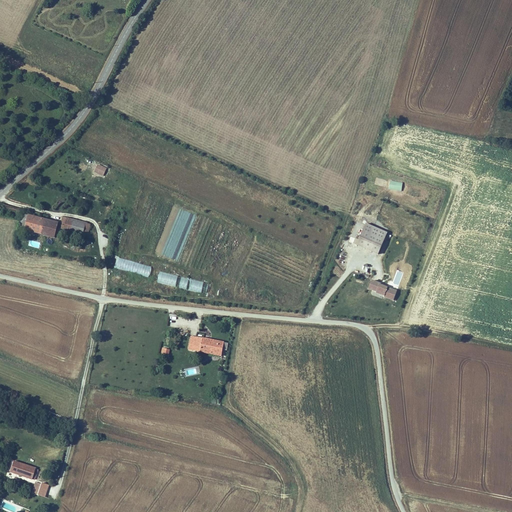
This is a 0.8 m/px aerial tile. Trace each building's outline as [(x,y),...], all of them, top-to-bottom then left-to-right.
[(107,168),(98,164),(94,172),(103,176),(107,168)] [(430,194),(418,189),(415,197),(427,202),(430,194)] [(19,229),(24,230),(28,215),(22,214),(19,229)] [(57,227),(58,222),(28,214),(28,215),(24,230),(54,239),(54,238),(57,227)] [(64,226),(66,218),(62,217),(61,225),(59,224),(58,227),(61,228),(62,225),(64,226)] [(86,222),(67,217),(66,218),(64,226),(62,225),(61,228),(61,229),(65,230),(83,235),(83,234),(86,223),(86,222)] [(387,232),(365,223),(358,240),(356,245),(377,255),(387,232)] [(61,228),(58,227),(57,227),(54,238),(63,240),(65,230),(61,229),(61,228)] [(152,267),(120,257),(116,269),(148,278),(152,267)] [(209,283),(160,271),(157,282),(206,295),(209,283)] [(382,284),(371,280),(368,289),(376,292),(376,293),(384,297),(384,298),(393,301),(397,290),(381,285),(382,284)] [(200,352),(203,338),(191,336),(188,350),(200,352)] [(200,353),(222,357),(223,350),(224,343),(224,342),(203,338),(200,352),(200,353)] [(170,350),(162,348),(161,355),(168,356),(170,350)] [(35,468),(12,461),(8,473),(31,481),(31,480),(34,469),(35,468)] [(40,484),(34,482),(31,493),(37,495),(37,496),(44,498),(48,485),(40,483),(40,484)]
